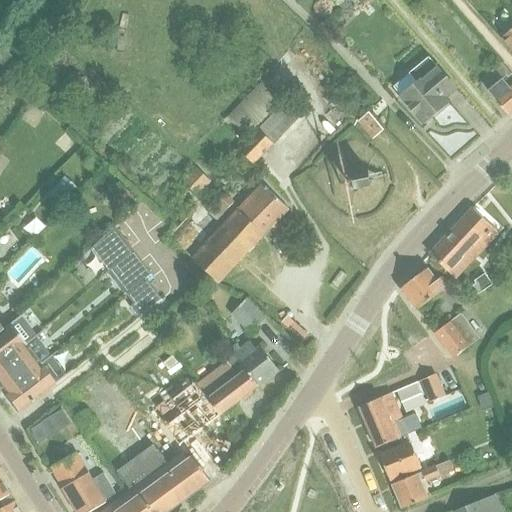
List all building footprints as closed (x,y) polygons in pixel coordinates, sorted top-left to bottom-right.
[(511,30),(502,39),(511,50),(511,30)] [(11,57),(1,47),(0,48),(0,64),(1,66),(11,57)] [(429,57),(409,74),(393,87),(401,97),(400,97),(423,124),(450,102),(445,97),(455,89),(429,57)] [(508,115),(511,111),(511,75),(502,64),(491,73),(499,82),(488,92),(508,115)] [(88,71),(72,90),(87,102),(104,83),(88,71)] [(384,130),(369,112),(358,121),(373,139),(384,130)] [(283,136),(267,120),(258,130),(259,131),(239,151),(253,165),(283,136)] [(197,197),(211,183),(196,169),(183,183),(197,197)] [(356,190),(361,191),(366,188),(368,184),(368,179),(365,174),(360,172),(355,173),(351,177),(350,182),(351,187),(356,190)] [(66,176),(51,193),(62,203),(77,186),(66,176)] [(121,183),(107,196),(122,211),(136,199),(121,183)] [(212,278),(219,284),(288,210),(262,185),(192,259),(205,271),(203,273),(210,280),(212,278)] [(234,203),(225,194),(216,203),(220,207),(217,210),(215,207),(208,214),(217,222),(234,203)] [(472,208),(429,253),(450,274),(494,228),(472,208)] [(186,248),(202,231),(188,218),(172,235),(186,248)] [(117,230),(96,249),(112,269),(134,252),(117,230)] [(134,252),(112,269),(129,291),(130,291),(146,279),(145,279),(151,275),(134,252)] [(417,310),(449,285),(442,276),(437,280),(428,268),(401,289),(417,310)] [(476,283),(481,291),(491,285),(484,274),(475,281),(476,283)] [(212,278),(210,280),(206,284),(213,290),(219,284),(212,278)] [(129,291),(126,294),(134,304),(134,305),(139,301),(146,311),(161,300),(146,279),(130,291),(129,291)] [(481,291),(476,283),(469,288),(475,295),(481,291)] [(475,295),(469,288),(459,295),(464,302),(467,300),(475,295)] [(193,295),(179,307),(186,317),(201,305),(193,295)] [(88,354),(111,341),(87,300),(64,313),(88,354)] [(252,333),(265,318),(247,300),(233,315),(252,333)] [(467,300),(464,302),(461,305),(466,311),(471,306),(467,300)] [(453,357),(478,339),(459,315),(435,333),(453,357)] [(1,330),(0,330),(0,362),(34,336),(35,336),(19,316),(1,330)] [(34,336),(0,362),(0,391),(1,393),(49,357),(50,356),(49,356),(35,337),(34,336)] [(235,357),(258,387),(279,371),(260,347),(256,350),(250,342),(240,349),(237,345),(230,350),(235,357)] [(49,357),(1,393),(16,413),(54,385),(53,384),(65,376),(64,375),(50,357),(50,356),(49,357)] [(258,387),(235,357),(196,385),(219,415),(258,387)] [(420,381),(426,397),(440,392),(433,375),(420,381)] [(169,454),(219,415),(196,385),(192,379),(167,398),(175,408),(149,428),(169,454)] [(391,392),(359,406),(359,407),(376,447),(397,438),(408,433),(391,392)] [(488,392),(476,396),(481,410),(493,406),(488,392)] [(89,435),(98,428),(86,411),(76,418),(89,435)] [(40,422),(27,429),(30,434),(36,444),(48,437),(40,422)] [(416,454),(422,451),(414,432),(397,439),(400,445),(379,454),(389,480),(421,467),(416,454)] [(168,511),(211,481),(192,456),(187,459),(182,452),(166,464),(153,445),(117,471),(130,490),(100,511),(168,511)] [(104,501),(116,494),(103,473),(93,480),(76,453),(51,468),(63,488),(62,489),(76,511),(90,511),(106,503),(104,501)] [(448,461),(435,466),(439,475),(452,470),(448,461)] [(425,481),(439,475),(435,466),(391,485),(402,508),(427,498),(419,479),(423,477),(425,481)] [(0,478),(0,509),(14,502),(0,478)] [(502,511),(496,496),(456,511),(502,511)] [(0,511),(20,511),(14,502),(0,509),(0,511)]
